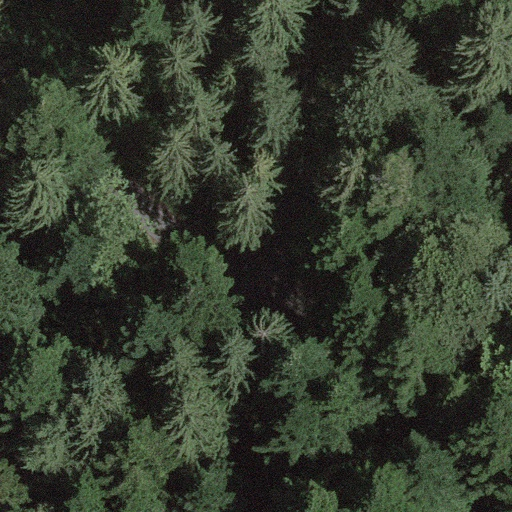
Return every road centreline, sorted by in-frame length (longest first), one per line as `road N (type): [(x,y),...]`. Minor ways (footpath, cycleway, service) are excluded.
road 1 (unclassified): [(275,314),(0,73)]
road 2 (unclassified): [(275,314),(293,0)]
road 3 (unclassified): [(489,511),(275,314)]
